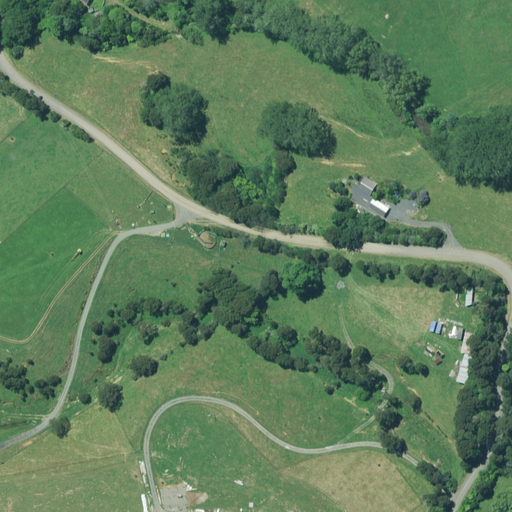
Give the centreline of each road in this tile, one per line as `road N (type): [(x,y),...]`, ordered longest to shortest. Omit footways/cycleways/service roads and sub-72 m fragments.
road 1 (unclassified): [(511,275),(494,263),(286,238),(220,214),(27,87),(0,54)]
road 2 (unclassified): [(457,511),(501,441),(511,369)]
